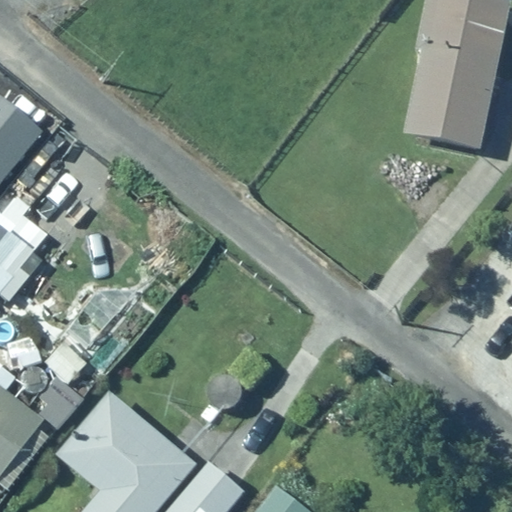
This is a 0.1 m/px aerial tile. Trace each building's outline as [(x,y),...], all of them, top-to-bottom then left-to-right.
[(424,59),(408,137),(483,153),(511,14),(511,0),(426,0),(414,57),(424,59)] [(0,190),(42,140),(0,104),(0,190)] [(6,203),(0,208),(0,248),(25,221),(6,203)] [(41,230),(14,263),(32,278),(59,245),(41,230)] [(0,299),(16,282),(0,266),(0,299)] [(51,375),(32,397),(63,424),(82,402),(65,387),(86,363),(60,340),(38,364),(51,375)] [(0,392),(0,494),(5,498),(48,440),(38,433),(44,425),(0,392)] [(103,493),(87,511),(231,511),(248,492),(212,462),(205,471),(112,395),(60,458),(103,493)] [(312,511),(283,487),(261,511),(312,511)]
